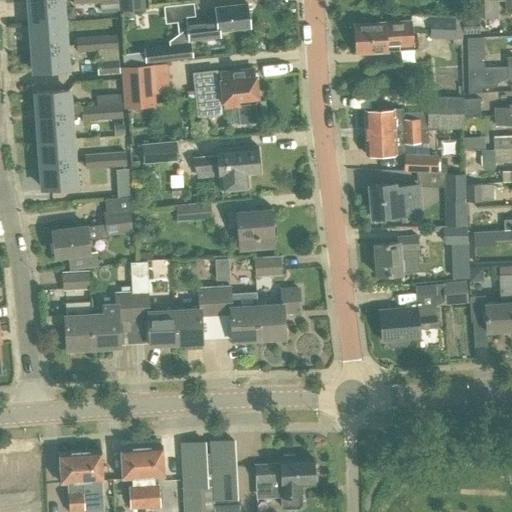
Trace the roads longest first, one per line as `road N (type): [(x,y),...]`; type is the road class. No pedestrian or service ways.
road 1 (residential): [(351,396),(313,0)]
road 2 (secondary): [(351,396),(32,412)]
road 3 (residential): [(32,412),(0,188)]
road 4 (secondary): [(511,388),(351,396)]
